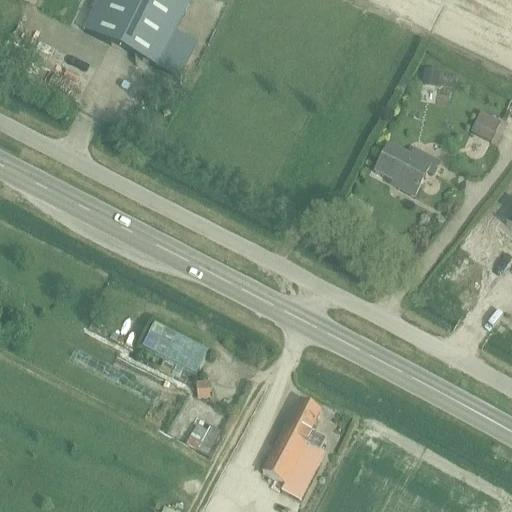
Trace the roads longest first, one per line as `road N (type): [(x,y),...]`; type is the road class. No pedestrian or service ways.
road 1 (tertiary): [(511,432),(0,165)]
road 2 (unclassified): [(511,389),(0,123)]
